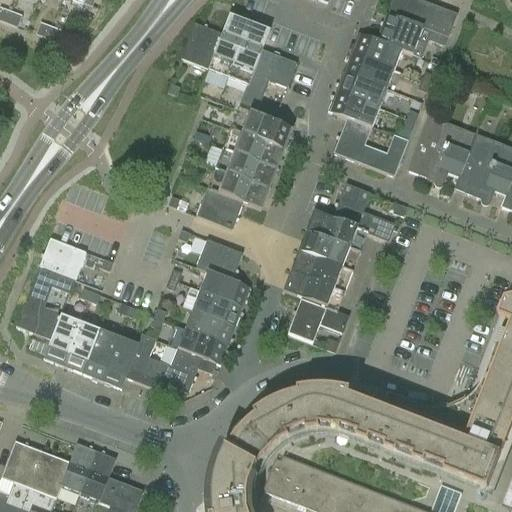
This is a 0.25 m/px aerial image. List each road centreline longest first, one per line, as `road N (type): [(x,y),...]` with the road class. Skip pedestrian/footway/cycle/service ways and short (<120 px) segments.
road 1 (tertiary): [(0,228),(171,0)]
road 2 (residential): [(298,158),(511,249)]
road 3 (residential): [(372,369),(439,392),(488,260)]
road 4 (residential): [(488,260),(430,240),(414,256),(372,369)]
road 5 (residential): [(179,456),(0,380)]
road 6 (residential): [(248,393),(232,377),(278,261)]
road 7 (residential): [(278,261),(144,210)]
road 8 (residential): [(298,158),(339,27)]
road 9 (residential): [(248,393),(305,369),(372,369)]
